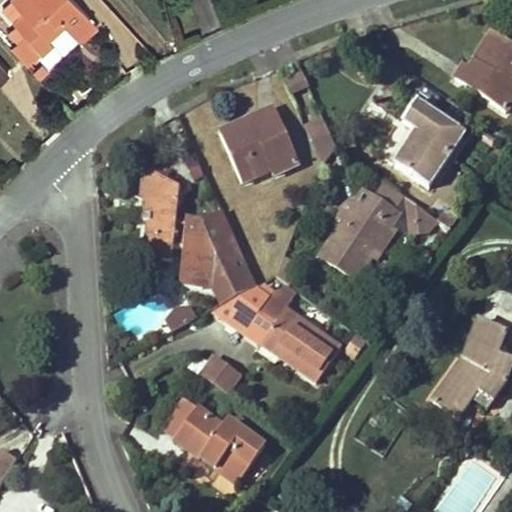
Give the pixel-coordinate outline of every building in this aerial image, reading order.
[(12,48),(28,65),(40,54),(41,56),(53,45),(48,40),(64,25),(74,36),(92,20),(73,0),(14,0),(13,2),(26,15),(15,25),(26,36),(12,48)] [(98,26),(92,20),(74,36),(81,43),(98,26)] [(464,68),(455,81),(505,116),(511,105),(511,48),(492,35),(473,62),(478,65),(472,73),(464,68)] [(467,139),(417,104),(402,126),(416,135),(394,167),(431,192),(467,139)] [(272,111),(219,136),(241,186),(257,178),(255,173),(267,167),(272,178),(297,166),(272,111)] [(322,165),(336,147),(325,123),(307,130),(322,165)] [(147,173),(144,199),(179,203),(180,196),(167,175),(147,173)] [(362,193),(352,207),(363,214),(373,200),(362,193)] [(179,203),(144,199),(141,223),(147,224),(142,261),(172,265),(174,250),(182,251),(180,267),(174,267),(172,280),(179,290),(177,292),(183,299),(191,299),(192,289),(212,290),(221,310),(255,291),(223,218),(204,226),(186,224),(185,225),(177,224),(179,203)] [(363,214),(352,207),(347,204),(344,206),(341,207),(338,209),(335,212),(334,216),(333,220),(333,224),(331,228),(338,233),(319,260),(354,284),(399,219),(373,200),(363,214)] [(430,238),(440,224),(406,200),(409,239),(430,238)] [(286,287),(279,293),(292,303),(297,296),(286,287)] [(292,303),(279,293),(275,296),(266,309),(264,307),(244,334),(261,347),(257,352),(277,367),(280,361),(314,386),(339,352),(285,312),(292,303)] [(478,392),(494,403),(504,387),(511,366),(511,360),(498,355),(506,331),(479,321),(463,365),(433,407),(456,423),(471,401),(478,392)] [(408,364),(399,357),(391,367),(400,374),(408,364)] [(217,373),(207,385),(232,402),(241,390),(217,373)] [(487,412),(494,403),(478,392),(471,401),(487,412)] [(197,413),(175,445),(238,490),(265,451),(226,424),(222,431),(197,413)] [(0,491),(19,462),(4,453),(0,455),(0,491)]
